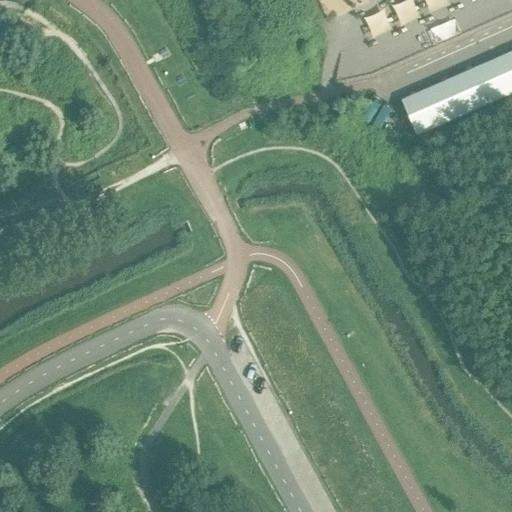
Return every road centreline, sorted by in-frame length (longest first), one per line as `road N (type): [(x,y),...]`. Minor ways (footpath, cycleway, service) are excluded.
road 1 (unclassified): [(0,400),(135,330),(163,320),(191,323),(208,339),(300,511)]
road 2 (track): [(185,154),(0,232)]
road 3 (unknown): [(0,216),(131,159),(185,154)]
